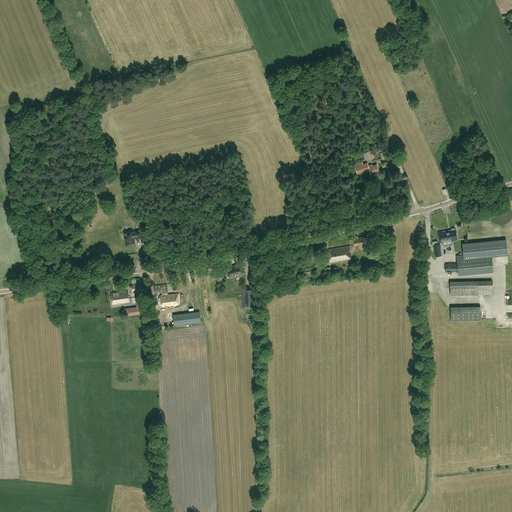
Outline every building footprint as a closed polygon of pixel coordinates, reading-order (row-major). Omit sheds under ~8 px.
[(365,158),(373,155),(371,150),(364,153),(365,158)] [(371,174),(373,173),(374,174),(375,175),(377,174),(377,173),(377,172),(379,172),(376,164),(372,166),(371,164),(368,165),(367,162),(363,164),(362,161),(354,164),(357,174),(369,170),(371,174)] [(440,242),(457,239),(455,229),(438,232),(440,242)] [(123,233),(125,246),(130,245),(130,243),(134,242),(134,238),(136,238),(136,239),(141,238),(140,230),(135,231),(135,232),(133,232),(123,233)] [(357,237),(357,236),(351,237),(352,246),(368,243),(367,236),(357,237)] [(456,256),(457,264),(457,272),(457,275),(492,272),(491,258),(507,256),(505,240),(462,244),(463,256),(456,256)] [(350,250),(349,246),(328,250),(330,262),(351,259),(350,254),(349,254),(348,250),(350,250)] [(242,263),(226,267),(228,277),(245,273),(244,269),(242,270),(241,268),(243,266),(242,263)] [(450,295),(478,294),(492,294),(492,281),(449,282),(450,295)] [(166,285),(154,286),(155,292),(160,292),(162,306),(178,305),(177,294),(168,295),(168,291),(167,291),(166,285)] [(246,289),(242,289),(242,305),(242,308),(255,308),(258,308),(257,290),(254,290),(254,289),(250,289),(250,290),(246,290),(246,289)] [(112,304),(129,302),(129,298),(128,297),(127,296),(128,295),(128,291),(110,294),(112,304)] [(129,308),(125,308),(126,315),(130,315),(146,313),(144,296),(136,297),(137,307),(129,308)] [(480,320),(479,306),(450,307),(450,321),(480,320)] [(199,311),(173,314),(174,326),(201,322),(199,311)]
